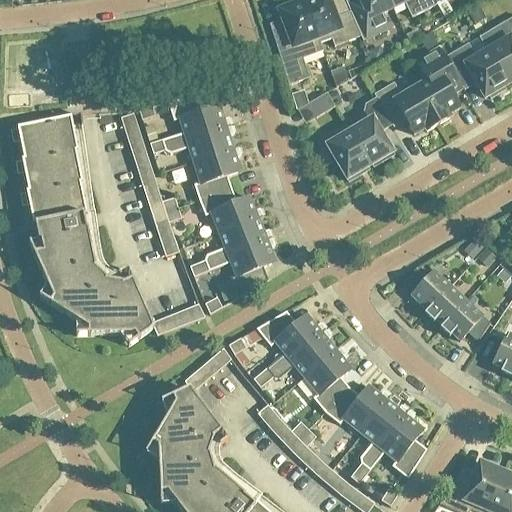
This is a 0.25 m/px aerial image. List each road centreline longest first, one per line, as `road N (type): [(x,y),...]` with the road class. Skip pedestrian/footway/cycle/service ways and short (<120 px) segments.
road 1 (residential): [(235,0),(312,238),(511,125)]
road 2 (residential): [(474,409),(401,355),(344,292),(511,189)]
road 3 (residential): [(0,293),(22,361),(92,478)]
road 4 (residential): [(408,511),(474,409)]
